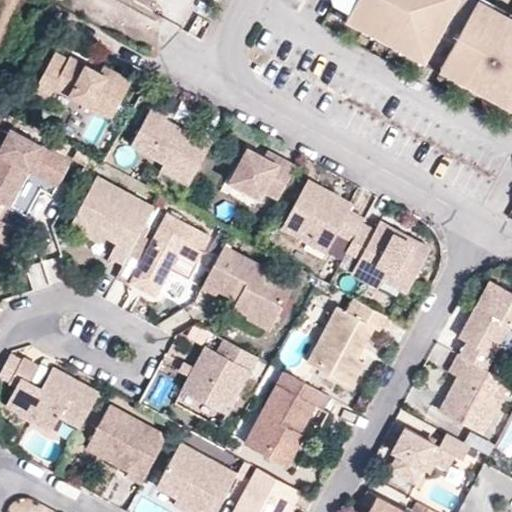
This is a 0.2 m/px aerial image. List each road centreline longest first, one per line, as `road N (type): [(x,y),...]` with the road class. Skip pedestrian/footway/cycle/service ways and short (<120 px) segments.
road 1 (residential): [(252,0),(229,44),(241,79),(481,226)]
road 2 (residential): [(481,226),(327,511)]
road 3 (residential): [(13,323),(129,380),(151,339),(80,301),(64,298),(25,313)]
